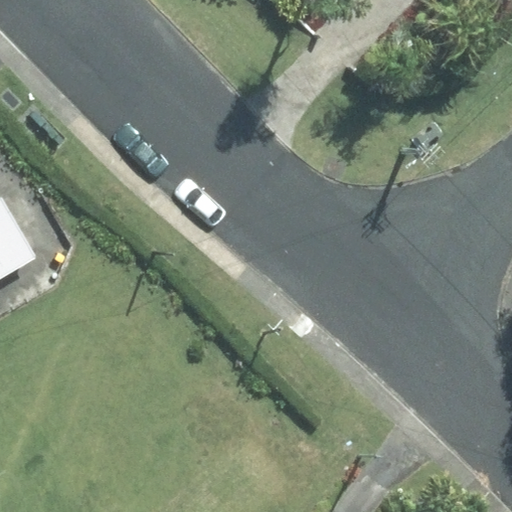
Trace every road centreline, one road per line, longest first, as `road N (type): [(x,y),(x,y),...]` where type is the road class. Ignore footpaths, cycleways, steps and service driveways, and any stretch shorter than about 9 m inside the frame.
road 1 (residential): [(54,0),(382,309)]
road 2 (residential): [(382,309),(511,451)]
road 3 (residential): [(382,309),(511,186)]
